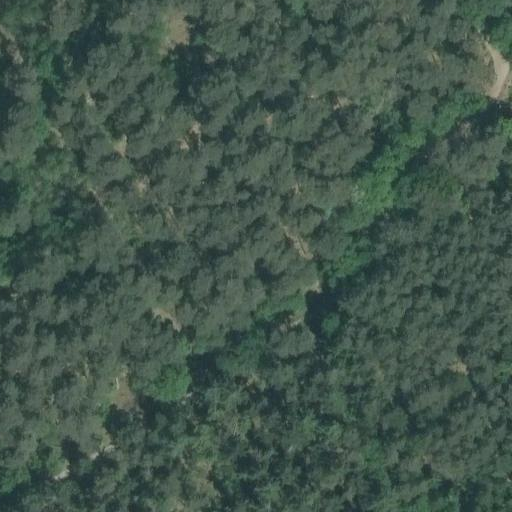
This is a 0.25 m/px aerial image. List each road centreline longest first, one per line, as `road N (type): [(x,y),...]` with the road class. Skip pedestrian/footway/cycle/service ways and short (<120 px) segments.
road 1 (unknown): [(0,498),(88,455),(211,358),(320,317)]
road 2 (unknown): [(370,268),(496,95)]
